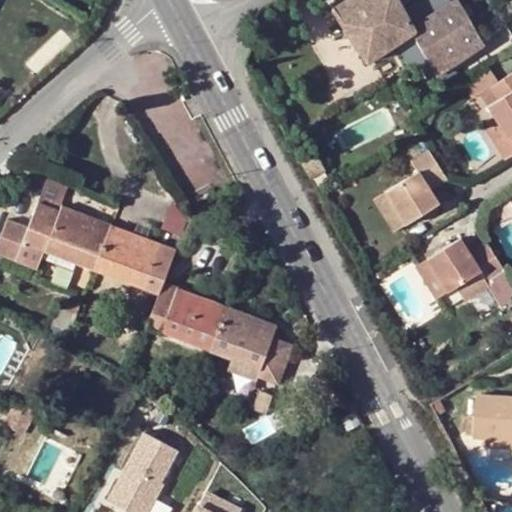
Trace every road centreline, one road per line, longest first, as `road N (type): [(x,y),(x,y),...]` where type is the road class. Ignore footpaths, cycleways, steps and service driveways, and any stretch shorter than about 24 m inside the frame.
road 1 (tertiary): [(190,44),(252,136),(443,511)]
road 2 (residential): [(164,0),(0,145)]
